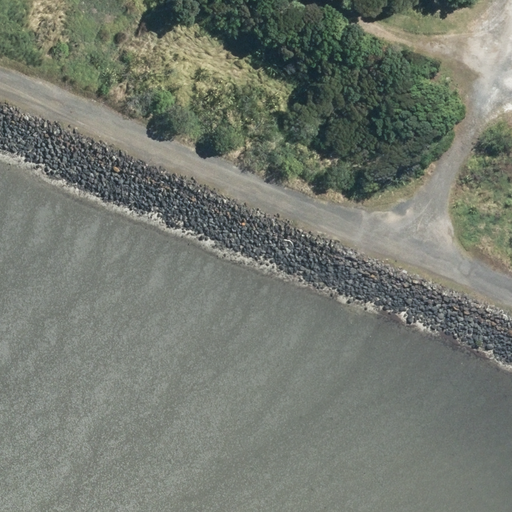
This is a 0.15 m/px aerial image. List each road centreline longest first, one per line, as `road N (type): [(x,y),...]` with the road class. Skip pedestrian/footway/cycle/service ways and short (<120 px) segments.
road 1 (track): [(0,77),(511,289)]
road 2 (track): [(511,91),(298,0)]
road 3 (track): [(492,84),(415,251)]
